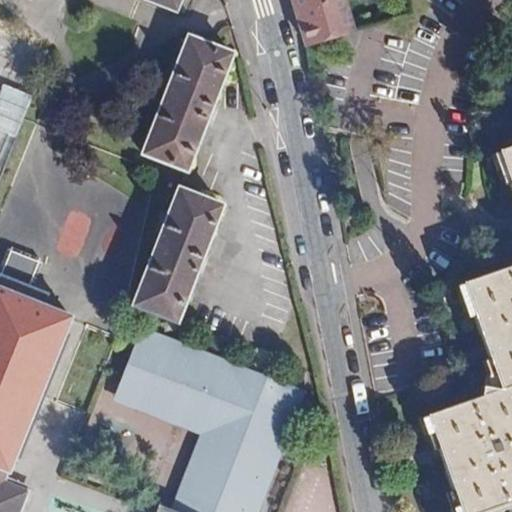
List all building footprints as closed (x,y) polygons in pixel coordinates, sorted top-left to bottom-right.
[(141,0),(141,1),(173,13),(177,0),(141,0)] [(294,0),(308,44),(328,38),(354,30),(344,0),(294,0)] [(328,38),(308,44),(313,65),(335,60),(328,38)] [(231,58),(188,41),(143,157),(186,174),(231,58)] [(511,146),(501,150),(511,179),(511,146)] [(223,207),(181,190),(135,307),(178,324),(223,207)] [(511,264),(465,281),(503,390),(511,387),(511,264)] [(27,304),(34,287),(0,274),(0,273),(0,511),(22,511),(29,495),(4,485),(69,320),(45,311),(27,304)] [(52,294),(34,287),(27,304),(45,311),(52,294)] [(202,437),(174,511),(175,511),(263,511),(308,392),(145,330),(116,402),(202,437)] [(511,387),(503,390),(430,416),(463,511),(495,511),(511,506),(511,387)]
